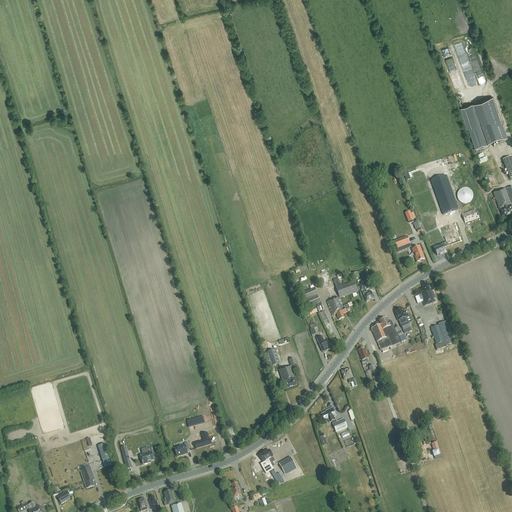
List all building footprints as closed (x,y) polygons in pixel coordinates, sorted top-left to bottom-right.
[(462,65),(468,63),(463,43),(457,44),(462,65)] [(476,151),(506,141),(491,98),(461,108),(476,151)] [(510,179),(511,178),(511,159),(511,157),(503,160),(510,179)] [(446,175),(431,180),(443,215),(458,209),(446,175)] [(511,186),(496,193),(495,189),(492,190),(500,209),(501,209),(503,217),(511,213),(511,208),(511,205),(511,204),(511,186)] [(457,193),(457,196),(457,198),(459,201),(460,202),(463,203),(465,204),(468,203),(470,202),(471,201),(473,198),(473,196),(473,193),(471,191),(470,189),(468,188),(465,188),(463,188),(460,189),(459,191),(457,193)] [(479,218),(476,209),(462,214),(466,227),(471,225),(470,222),(479,218)] [(448,246),(461,241),(454,223),(441,227),(438,217),(425,222),(429,234),(442,229),(447,242),(441,245),(441,246),(434,249),(437,256),(445,252),(444,248),(448,246)] [(406,236),(393,241),(396,249),(410,244),(406,236)] [(412,249),(417,263),(425,259),(420,246),(412,249)] [(356,280),(360,278),(362,277),(360,271),(354,274),(356,280)] [(340,298),(359,291),(355,281),(340,286),(339,283),(335,285),(339,298),(340,298)] [(371,291),(367,293),(366,290),(372,288),(369,282),(365,284),(364,283),(361,284),(361,286),(360,286),(366,302),(374,299),(371,291)] [(429,287),(427,282),(422,284),(423,288),(420,290),(421,294),(419,295),(420,301),(422,300),(424,306),(435,302),(434,299),(435,299),(433,292),(431,293),(429,289),(430,289),(431,291),(434,290),(433,285),(429,287)] [(307,309),(320,303),(314,288),(300,294),(307,309)] [(343,306),(340,298),(339,298),(327,302),(331,315),(336,313),(339,320),(345,318),(343,314),(346,313),(345,311),(346,310),(345,310),(347,309),(348,311),(351,310),(350,307),(349,304),(343,306)] [(321,303),(315,306),(318,312),(324,309),(321,303)] [(318,312),(315,307),(308,311),(310,316),(318,312)] [(399,322),(400,322),(404,333),(411,331),(407,320),(407,319),(403,309),(395,312),(399,322)] [(330,323),(324,312),(319,314),(325,325),(330,323)] [(392,322),(390,322),(389,323),(387,318),(386,318),(384,319),(384,320),(379,322),(380,322),(377,323),(378,326),(371,329),(377,342),(381,351),(400,343),(396,334),(392,322)] [(438,326),(431,328),(436,345),(435,345),(437,350),(446,347),(445,346),(454,343),(447,321),(438,324),(438,326)] [(413,351),(426,346),(422,335),(410,339),(413,351)] [(325,342),(322,336),(317,338),(323,352),(325,353),(327,352),(327,350),(331,348),(327,341),(325,342)] [(367,359),(369,358),(367,354),(366,354),(364,349),(359,351),(363,361),(361,362),(363,366),(367,365),(367,363),(368,363),(367,359)] [(281,364),(276,350),(264,354),(268,368),(281,364)] [(280,381),(278,382),(279,386),(282,385),(281,383),(284,382),(286,389),(296,386),(295,381),(296,380),(292,368),(297,366),(295,359),(289,360),(291,367),(279,370),(282,380),(280,381)] [(382,388),(374,365),(369,367),(370,370),(365,372),(368,381),(373,380),(376,390),(382,388)] [(353,382),(354,387),(358,386),(355,379),(353,380),(353,378),(350,369),(342,372),(345,380),(348,379),(349,383),(351,383),(353,382)] [(336,416),(333,408),(328,410),(328,411),(321,414),(325,421),(328,420),(330,423),(332,422),(333,424),(332,424),(336,433),(348,428),(344,419),(336,422),(334,417),(336,416)] [(200,419),(188,422),(190,427),(206,423),(204,418),(200,419)] [(349,430),(342,433),(344,439),(351,435),(349,430)] [(192,443),(193,449),(209,445),(205,433),(199,435),(201,441),(192,443)] [(419,442),(414,443),(416,447),(415,447),(415,449),(414,449),(417,457),(425,454),(422,445),(420,446),(419,442)] [(436,442),(432,444),(434,452),(433,452),(434,457),(440,455),(436,442)] [(190,450),(187,443),(184,444),(185,446),(174,449),(177,457),(188,454),(187,451),(190,450)] [(98,446),(103,464),(105,469),(112,467),(105,444),(98,446)] [(274,466),(273,463),(275,462),(269,451),(266,453),(267,456),(266,457),(272,467),(274,466)] [(143,465),(148,464),(148,463),(154,461),(152,453),(149,454),(149,453),(140,455),(143,465)] [(267,456),(266,453),(260,456),(266,466),(270,464),(272,468),(272,467),(266,457),(267,456)] [(283,471),(286,475),(297,469),(291,458),(279,464),(283,471)] [(278,472),(275,467),(267,471),(269,476),(278,472)] [(94,481),(95,480),(90,468),(80,471),(85,484),(85,483),(87,489),(96,486),(94,481)] [(230,490),(233,499),(242,496),(239,487),(238,488),(237,484),(231,485),(233,489),(230,490)] [(165,507),(167,506),(171,505),(172,511),(183,511),(182,509),(181,504),(176,506),(175,503),(172,491),(164,493),(165,499),(164,499),(165,503),(164,503),(165,507)] [(57,498),(61,505),(71,499),(67,492),(57,498)] [(154,496),(150,498),(150,500),(149,501),(152,510),(159,508),(157,502),(156,502),(154,496)] [(138,502),(140,510),(140,511),(141,511),(147,510),(147,508),(145,500),(138,502)] [(41,511),(39,507),(36,501),(27,506),(30,511),(29,511),(41,511)] [(17,508),(18,511),(23,511),(28,510),(24,502),(21,503),(22,506),(17,508)]
